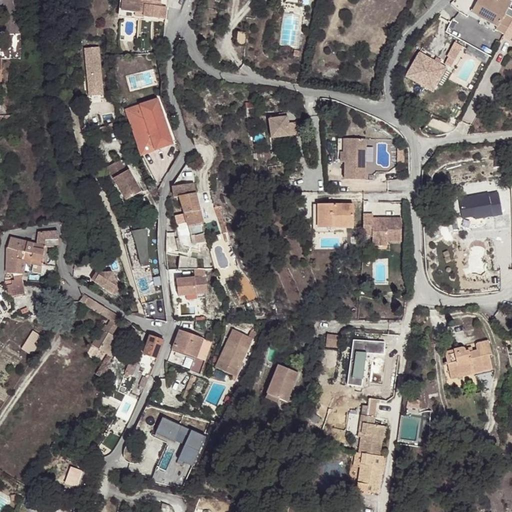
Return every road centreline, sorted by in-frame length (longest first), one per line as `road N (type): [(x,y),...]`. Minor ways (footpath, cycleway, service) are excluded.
road 1 (residential): [(388,115),(342,95),(209,69),(187,23),(176,19),(170,84),(184,159),(162,197),(171,335)]
road 2 (residential): [(171,335),(69,281),(58,225),(7,234),(0,265)]
road 3 (residential): [(511,293),(442,300),(424,293),(409,140)]
road 4 (unknown): [(424,293),(409,307),(382,511)]
road 5 (residential): [(171,335),(120,451),(87,469),(79,511)]
road 6 (residential): [(388,115),(391,64),(442,0)]
